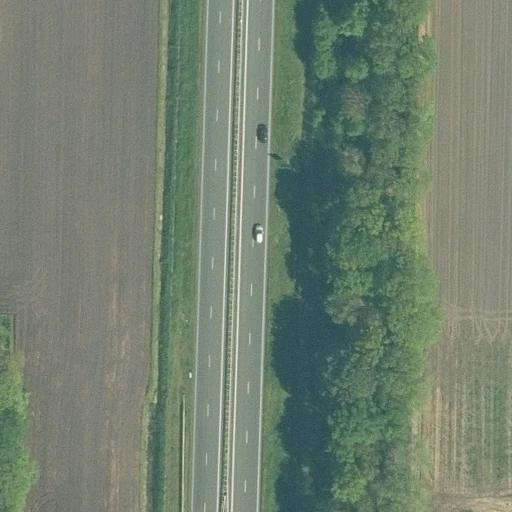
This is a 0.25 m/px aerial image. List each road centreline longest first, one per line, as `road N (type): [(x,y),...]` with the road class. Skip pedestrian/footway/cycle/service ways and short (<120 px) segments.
road 1 (trunk): [(243,511),(259,0)]
road 2 (trunk): [(219,0),(203,511)]
